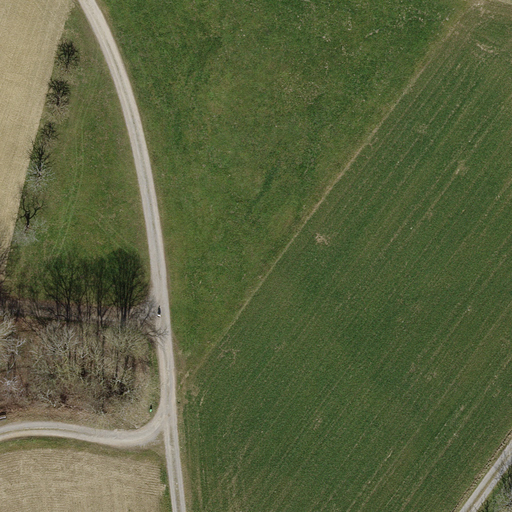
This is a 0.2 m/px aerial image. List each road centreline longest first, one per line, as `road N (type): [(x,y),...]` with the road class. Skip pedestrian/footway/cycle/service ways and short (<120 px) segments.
road 1 (track): [(164,323),(141,155),(121,76),(87,0)]
road 2 (track): [(164,323),(181,511)]
road 3 (track): [(0,432),(46,426),(172,437)]
road 4 (track): [(0,304),(164,323)]
